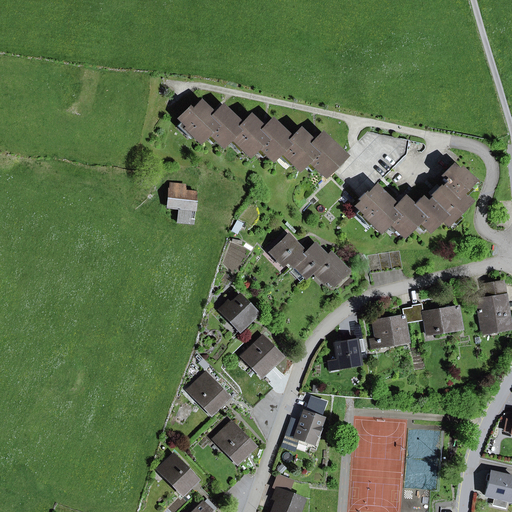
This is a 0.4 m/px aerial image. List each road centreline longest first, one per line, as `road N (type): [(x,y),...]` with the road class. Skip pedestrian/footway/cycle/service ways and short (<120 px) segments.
road 1 (residential): [(166,100),(200,85),(475,145),(493,167),(481,223),(493,236),(511,239)]
road 2 (residential): [(511,260),(372,295),(331,322),(299,365),(248,511)]
road 3 (residential): [(464,511),(485,421),(511,375)]
